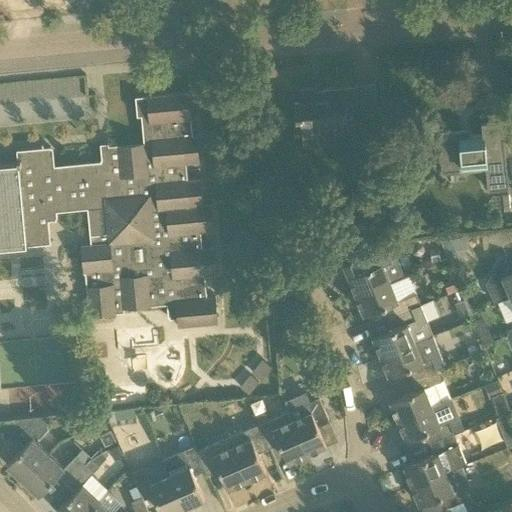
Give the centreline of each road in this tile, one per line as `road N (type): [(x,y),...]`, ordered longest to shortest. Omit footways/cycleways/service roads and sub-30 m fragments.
road 1 (residential): [(166,38),(207,45),(511,13)]
road 2 (residential): [(353,481),(359,380),(307,262)]
road 3 (residential): [(0,54),(166,38)]
